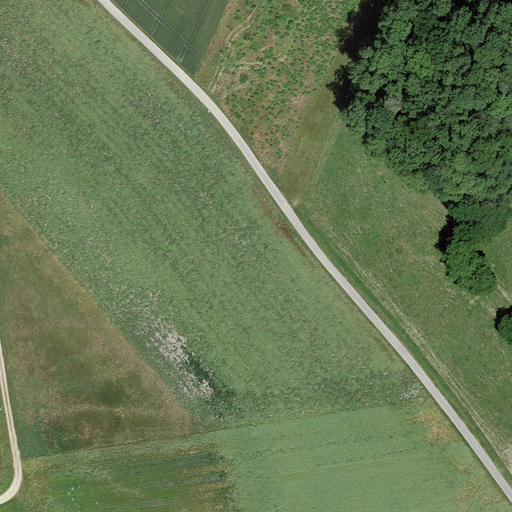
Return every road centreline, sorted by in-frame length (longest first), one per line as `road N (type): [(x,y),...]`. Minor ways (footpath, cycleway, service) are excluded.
road 1 (track): [(511,495),(318,253),(222,118),(102,0)]
road 2 (track): [(0,499),(17,485),(0,358)]
